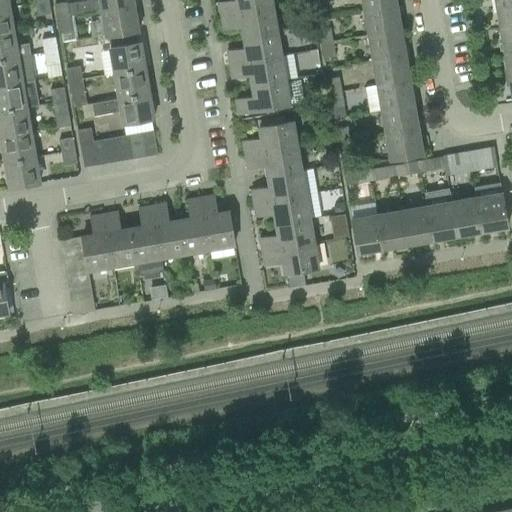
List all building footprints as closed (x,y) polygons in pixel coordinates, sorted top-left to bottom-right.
[(57,18),(70,16),(101,11),(134,5),(133,0),(91,0),(68,4),(68,3),(55,5),(57,18)] [(229,0),(219,2),(221,16),(273,7),(271,0),(229,0)] [(324,0),(313,0),(316,11),(326,9),(324,0)] [(396,0),(361,0),(363,11),(397,5),(396,0)] [(511,0),(494,4),(499,29),(511,26),(511,0)] [(48,1),(34,4),(36,16),(50,14),(48,1)] [(134,5),(101,11),(105,37),(139,31),(134,5)] [(397,5),(363,11),(367,36),(401,30),(397,5)] [(242,27),(243,37),(277,31),(273,7),(221,16),(224,30),(242,27)] [(0,9),(0,35),(12,33),(8,8),(0,9)] [(73,34),(70,16),(57,18),(60,36),(73,34)] [(319,28),(322,44),(332,42),(330,26),(319,28)] [(511,26),(499,29),(503,53),(511,51),(511,26)] [(401,30),(367,36),(372,60),(406,54),(401,30)] [(227,50),(229,64),(282,56),(277,31),(243,37),(245,47),(227,50)] [(0,35),(0,61),(29,56),(27,45),(15,47),(12,33),(0,35)] [(41,41),(43,54),(57,51),(55,38),(41,41)] [(332,42),(322,44),(324,60),(335,58),(332,42)] [(109,48),(114,74),(144,69),(139,43),(119,46),(109,48)] [(57,51),(43,54),(45,66),(59,64),(57,51)] [(511,51),(503,53),(508,78),(511,77),(511,51)] [(282,56),(229,64),(232,79),(250,76),(251,86),(286,80),(296,78),(292,54),(282,56)] [(406,54),(372,60),(376,84),(410,78),(406,54)] [(0,61),(0,86),(21,83),(33,81),(29,56),(0,61)] [(66,68),(68,82),(82,79),(80,66),(66,68)] [(114,74),(118,99),(148,94),(144,69),(114,74)] [(328,79),(330,94),(341,92),(338,77),(328,79)] [(410,78),(376,84),(380,109),(414,103),(410,78)] [(82,79),(68,82),(73,107),(87,104),(82,79)] [(253,95),(235,98),(238,114),(305,102),(301,80),(286,83),(286,80),(251,86),(253,95)] [(21,83),(0,86),(0,112),(26,108),(37,106),(33,81),(21,83)] [(50,90),(52,103),(66,101),(63,88),(50,90)] [(344,109),(341,92),(330,94),(333,111),(344,109)] [(118,99),(91,103),(94,116),(121,111),(123,124),(149,120),(153,119),(148,94),(118,99)] [(66,101),(52,103),(54,116),(68,114),(66,101)] [(414,103),(380,109),(384,134),(418,129),(414,103)] [(0,112),(0,138),(30,133),(26,108),(0,112)] [(242,140),(245,154),(296,145),(292,122),(258,128),(260,137),(242,140)] [(79,144),(91,142),(93,142),(90,128),(77,130),(79,144)] [(347,128),(336,129),(338,141),(349,139),(347,128)] [(418,129),(384,134),(389,161),(403,158),(423,155),(418,129)] [(151,131),(141,133),(145,157),(157,154),(153,131),(151,131)] [(0,138),(4,163),(34,158),(30,133),(0,138)] [(141,133),(128,135),(133,159),(145,157),(141,133)] [(125,136),(116,137),(120,161),(133,159),(128,135),(125,136)] [(116,137),(104,140),(108,163),(120,161),(116,137)] [(58,140),(61,153),(75,151),(72,138),(58,140)] [(349,139),(338,141),(341,158),(352,156),(349,139)] [(104,140),(93,142),(91,142),(95,165),(108,163),(104,140)] [(79,144),(80,148),(83,167),(95,165),(91,142),(79,144)] [(265,165),(266,176),(301,170),(296,145),(245,154),(247,168),(265,165)] [(483,149),(487,169),(496,167),(492,148),(483,149)] [(483,149),(468,152),(471,172),(487,169),(483,149)] [(75,151),(61,153),(63,166),(77,164),(75,151)] [(455,174),(471,172),(468,152),(452,155),(455,174)] [(455,174),(452,155),(442,156),(444,168),(446,176),(455,174)] [(444,168),(442,156),(432,159),(434,170),(444,168)] [(34,158),(4,163),(9,189),(39,183),(34,158)] [(432,159),(418,161),(420,172),(434,170),(432,159)] [(420,172),(418,161),(403,164),(405,175),(420,172)] [(403,164),(392,166),(394,177),(405,175),(403,164)] [(384,178),(394,177),(392,166),(382,168),(384,178)] [(312,168),(301,170),(305,194),(316,192),(312,168)] [(382,168),(368,170),(370,181),(384,178),(382,168)] [(251,189),(254,203),(305,194),(301,170),(266,176),(268,186),(251,189)] [(370,181),(368,170),(353,173),(355,183),(370,181)] [(355,183),(353,173),(343,174),(345,185),(355,183)] [(499,183),(473,187),(475,196),(481,233),(491,232),(490,229),(506,226),(500,192),(499,183)] [(449,189),(424,193),(426,205),(432,242),(441,240),(441,237),(457,235),(451,200),(449,189)] [(321,216),(316,192),(305,194),(309,218),(321,216)] [(200,196),(210,248),(234,244),(228,211),(217,213),(213,194),(200,196)] [(274,214),(276,224),(309,218),(305,194),(254,203),(256,217),(274,214)] [(180,219),(186,253),(210,248),(200,196),(187,199),(190,217),(180,219)] [(475,196),(451,200),(457,235),(472,232),(472,235),(481,233),(475,196)] [(152,204),(162,257),(186,253),(180,219),(170,221),(166,202),(152,204)] [(336,204),(332,209),(333,215),(344,213),(342,203),(336,204)] [(132,228),(138,261),(140,274),(164,270),(162,257),(152,204),(138,207),(142,226),(132,228)] [(349,208),(351,218),(375,213),(373,204),(349,208)] [(426,205),(400,209),(406,243),(422,241),(423,244),(432,242),(426,205)] [(400,209),(375,213),(382,251),(392,249),(391,246),(406,243),(400,209)] [(104,214),(114,266),(138,261),(132,228),(122,230),(118,211),(104,214)] [(382,251),(375,213),(351,218),(357,252),(373,249),(373,252),(382,251)] [(84,248),(86,261),(88,271),(114,266),(104,214),(90,216),(93,234),(81,236),(84,248)] [(344,214),(329,217),(330,224),(331,224),(334,238),(332,238),(333,239),(348,236),(344,214)] [(260,237),(262,252),(313,242),(309,218),(276,224),(277,234),(260,237)] [(59,240),(61,252),(84,248),(81,236),(59,240)] [(313,242),(262,252),(264,266),(282,263),(284,274),(318,268),(313,242)] [(61,252),(64,265),(86,261),(84,248),(61,252)] [(64,265),(66,277),(88,273),(88,271),(86,261),(64,265)] [(6,272),(0,272),(0,313),(7,312),(2,287),(9,285),(6,272)] [(66,277),(68,289),(90,285),(88,273),(66,277)] [(289,288),(304,285),(302,273),(287,276),(289,288)] [(213,279),(201,281),(203,291),(215,289),(213,279)] [(68,289),(70,302),(93,297),(90,285),(68,289)] [(93,297),(70,302),(73,314),(95,310),(93,297)]
